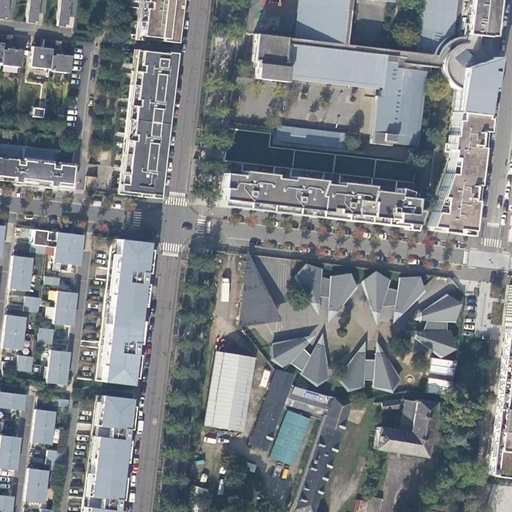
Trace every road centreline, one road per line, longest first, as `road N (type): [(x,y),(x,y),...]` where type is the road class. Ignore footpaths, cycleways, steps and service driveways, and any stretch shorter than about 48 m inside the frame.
road 1 (residential): [(173,221),(488,259)]
road 2 (residential): [(173,221),(139,511)]
road 3 (residential): [(488,259),(481,331),(497,337),(481,485)]
road 4 (residential): [(198,0),(173,221)]
road 5 (residential): [(511,46),(488,259)]
road 6 (residential): [(91,212),(71,372)]
